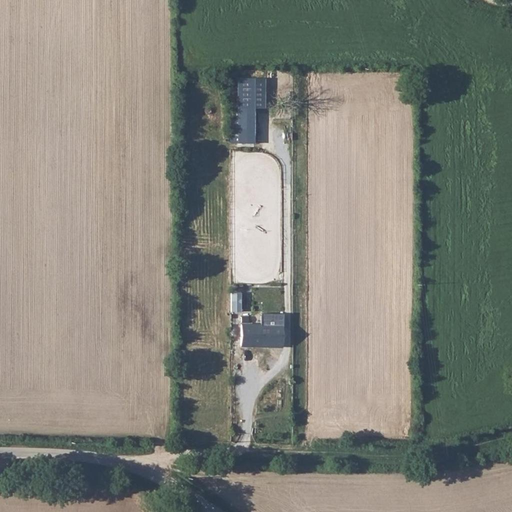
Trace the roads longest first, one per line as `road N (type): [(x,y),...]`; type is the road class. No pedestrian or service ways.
road 1 (track): [(84,459),(424,452),(511,437)]
road 2 (unclassified): [(212,511),(126,466),(0,453)]
